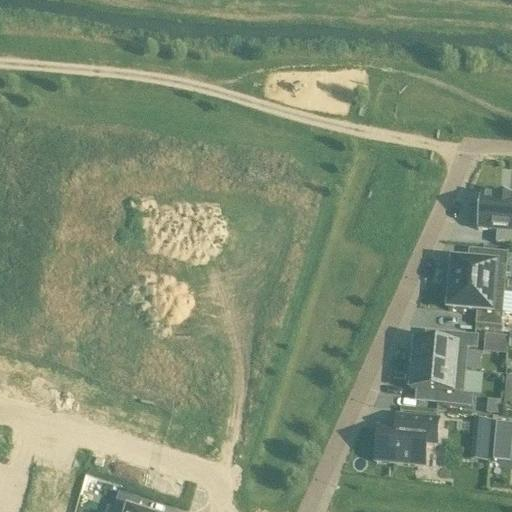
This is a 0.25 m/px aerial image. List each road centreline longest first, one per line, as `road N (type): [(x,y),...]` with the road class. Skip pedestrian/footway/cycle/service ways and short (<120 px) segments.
road 1 (residential): [(306,511),(474,147),(511,150)]
road 2 (residential): [(214,511),(216,479),(0,412)]
road 3 (unknown): [(334,452),(511,478)]
